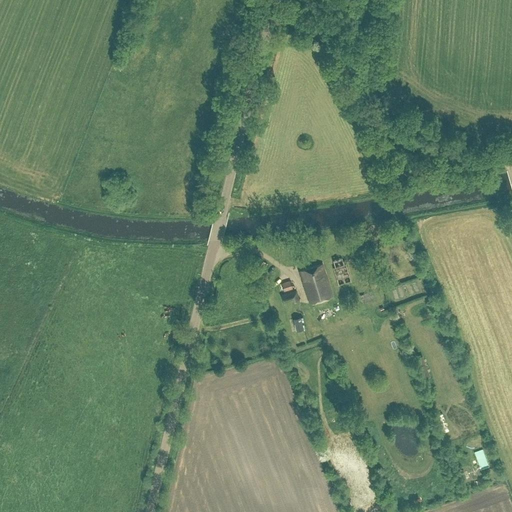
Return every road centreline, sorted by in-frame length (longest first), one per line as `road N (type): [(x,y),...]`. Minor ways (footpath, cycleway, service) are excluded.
road 1 (unclassified): [(148,511),(275,0)]
road 2 (track): [(511,170),(400,138),(373,115),(324,39),(270,16)]
